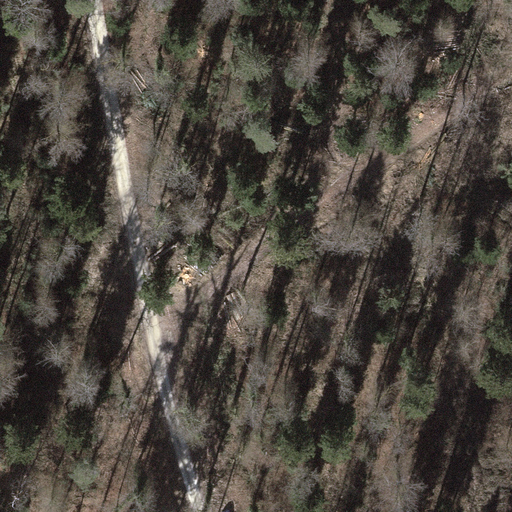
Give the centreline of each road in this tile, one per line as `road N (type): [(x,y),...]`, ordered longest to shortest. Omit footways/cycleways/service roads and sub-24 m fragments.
road 1 (track): [(199,511),(98,0)]
road 2 (track): [(511,66),(160,333)]
